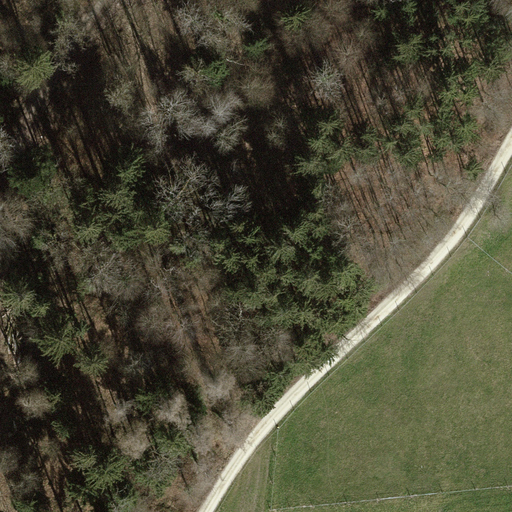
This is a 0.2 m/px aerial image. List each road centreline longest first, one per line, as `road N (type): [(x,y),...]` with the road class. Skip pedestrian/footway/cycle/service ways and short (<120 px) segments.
road 1 (track): [(204,511),(250,437),(457,237),(511,138)]
road 2 (track): [(101,0),(70,47),(7,219),(0,324)]
